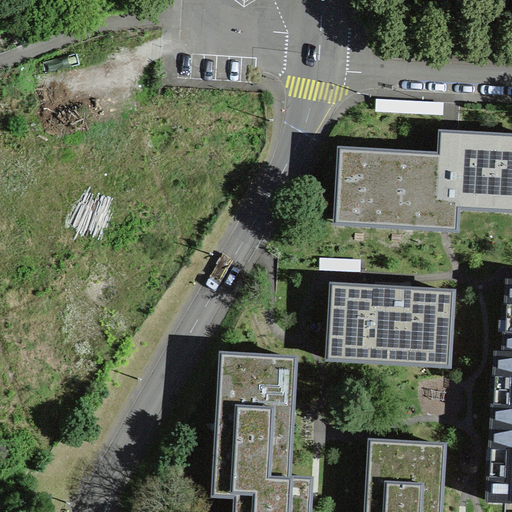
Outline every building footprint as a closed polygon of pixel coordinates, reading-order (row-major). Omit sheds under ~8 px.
[(133,63),(145,64),(146,47),(134,46),(133,63)] [(362,152),(340,151),(337,212),(357,214),(356,224),(377,225),(378,215),(396,216),(395,226),(416,227),(417,217),(435,218),(434,228),(455,229),(457,197),(475,198),(474,208),(495,209),(496,199),(511,199),(511,138),(498,138),(497,149),(479,148),(480,143),(459,141),(455,200),(448,199),(449,190),(443,190),(438,190),(439,163),(418,162),(418,167),(400,166),(400,161),(379,159),(379,165),(361,164),(362,152)] [(373,306),(374,289),(333,286),(332,310),(340,310),(338,335),(330,335),(329,358),(370,360),(370,350),(388,351),(387,361),(409,362),(409,352),(427,353),(426,363),(448,365),(452,293),(411,291),(410,308),(391,307),(373,306)] [(494,427),(511,427),(511,354),(506,354),(498,353),(497,375),(503,376),(501,406),(495,406),(494,427)] [(294,360),(223,355),(222,377),(232,377),(231,395),(221,394),(219,416),(230,416),(229,434),(218,433),(217,455),(228,455),(227,473),(216,472),(215,494),(248,496),(246,511),(301,511),(302,497),(244,493),(245,485),(245,476),(281,478),(282,457),(277,456),(278,439),(283,439),(284,418),(279,417),(280,400),(292,401),(294,360)] [(497,478),(491,478),(490,500),(511,501),(511,427),(494,427),(493,448),(499,448),(497,478)] [(432,511),(433,504),(428,504),(429,486),(440,487),(443,446),(372,442),(370,464),(380,464),(379,482),(369,481),(368,503),(378,503),(377,511),(432,511)]
